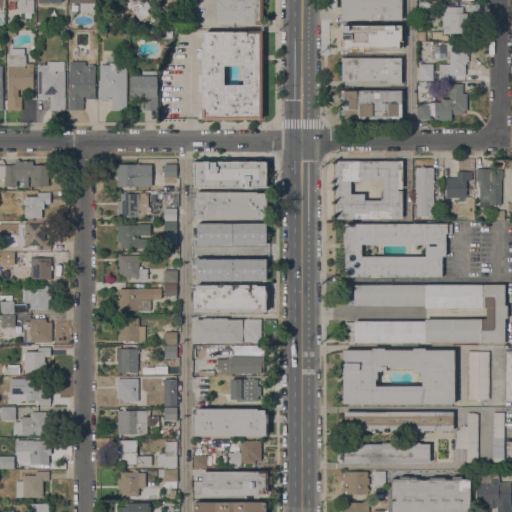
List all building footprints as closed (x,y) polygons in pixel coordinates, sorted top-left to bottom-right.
[(17,0),(33,0),(33,13),(18,12),(17,0)] [(69,0),(95,0),(95,10),(80,10),(80,2),(74,2),(74,4),(71,4),(71,3),(69,3),(69,0)] [(145,0),(151,6),(147,10),(149,13),(142,20),(131,8),(130,9),(122,0),(145,0)] [(245,23),(245,22),(216,22),(216,0),(263,0),(263,23),(245,23)] [(340,20),(340,0),(401,0),(401,20),(340,20)] [(432,39),(432,30),(438,30),(438,27),(444,27),(444,25),(449,25),(449,13),(443,13),(443,6),(462,6),(462,13),(467,13),(467,29),(463,29),(463,33),(443,33),(442,39),(432,39)] [(342,48),(341,28),(358,28),(358,41),(363,41),(363,48),(342,48)] [(10,44),(5,44),(5,30),(16,30),(16,35),(10,38),(10,44)] [(202,120),(202,118),(199,118),(199,110),(201,110),(201,92),(199,92),(199,74),(201,74),(201,58),(199,58),(199,49),(201,49),(201,41),(204,41),(204,31),(262,31),(262,119),(202,120)] [(425,31),(425,40),(417,40),(417,31),(425,31)] [(402,42),(402,54),(388,54),(388,42),(402,42)] [(439,75),(439,64),(449,64),(449,51),(447,51),(447,44),(456,44),(456,48),(467,48),(466,55),(468,55),(468,61),(466,61),(466,64),(465,64),(465,69),(463,69),(463,75),(439,75)] [(7,54),(10,54),(10,48),(24,48),(24,55),(26,55),(26,63),(33,63),(33,90),(18,89),(18,96),(21,96),(21,110),(7,110),(7,54)] [(401,58),(401,84),(389,83),(389,82),(387,82),(387,81),(341,80),(341,75),(340,75),(340,64),(341,64),(342,57),(401,58)] [(38,64),(47,64),(47,61),(63,61),(63,70),(65,70),(65,110),(50,110),(50,97),(47,97),(47,99),(38,99),(38,64)] [(126,110),(112,110),(112,97),(109,97),(109,99),(100,99),(99,65),(109,64),(109,63),(126,63),(126,110)] [(433,80),(418,80),(419,63),(433,63),(433,80)] [(95,65),(95,82),(96,82),(96,85),(95,85),(95,98),(86,98),(86,97),(83,97),(83,109),(69,109),(69,70),(85,70),(85,65),(87,65),(87,64),(93,64),(93,65),(95,65)] [(142,75),(142,70),(157,70),(157,109),(143,109),(143,100),(131,100),(131,75),(142,75)] [(451,119),(435,119),(435,101),(440,101),(440,98),(449,98),(449,84),(462,83),(462,96),(466,96),(466,110),(464,110),(464,114),(451,114),(451,117),(451,119)] [(401,91),(401,116),(343,116),(343,98),(341,98),(341,90),(401,91)] [(417,118),(417,103),(419,103),(419,100),(422,100),(422,103),(430,103),(430,118),(417,118)] [(19,161),(32,161),(32,165),(51,165),(51,176),(48,176),(48,186),(30,186),(30,176),(28,176),(28,187),(19,187),(19,180),(17,180),(17,186),(4,186),(4,177),(0,177),(0,165),(12,165),(12,164),(15,164),(15,161),(16,161),(16,158),(19,158),(19,160),(19,161)] [(192,189),(192,176),(194,176),(194,172),(192,172),(192,161),(209,161),(209,160),(216,160),(216,161),(268,161),(268,189),(192,189)] [(335,218),(335,195),(333,195),(333,190),(335,190),(335,187),(334,187),(334,182),(335,182),(335,160),(402,161),(402,188),(398,188),(398,190),(402,190),(402,219),(335,218)] [(117,186),(117,164),(151,164),(151,186),(117,186)] [(164,164),(176,164),(176,177),(164,177),(164,164)] [(428,218),(425,218),(425,216),(423,216),(423,217),(421,217),(421,216),(416,216),(416,204),(415,204),(415,176),(416,176),(416,175),(415,175),(415,173),(416,173),(416,167),(420,167),(420,166),(424,166),(425,167),(433,167),(433,180),(434,180),(434,182),(433,182),(433,216),(428,216),(428,218)] [(479,180),(475,180),(475,168),(490,168),(490,170),(502,170),(502,178),(501,178),(501,205),(492,205),(492,207),(479,207),(479,180)] [(446,191),(444,191),(444,189),(446,189),(446,182),(445,182),(445,180),(446,180),(446,178),(456,178),(456,171),(472,171),(472,180),(466,180),(466,197),(446,197),(446,191)] [(193,205),(192,205),(192,199),(193,199),(193,197),(195,197),(195,191),(256,191),(256,192),(265,192),(265,197),(267,197),(267,219),(193,219),(193,205)] [(24,205),(23,205),(23,202),(24,202),(24,196),(37,196),(37,192),(50,192),(50,204),(44,204),(44,207),(39,207),(39,218),(24,218),(24,205)] [(117,217),(117,200),(120,200),(120,193),(138,193),(148,193),(148,207),(145,207),(145,217),(117,217)] [(178,193),(178,205),(164,205),(164,193),(178,193)] [(176,208),(176,221),(164,220),(164,219),(159,219),(159,214),(164,214),(164,207),(176,208)] [(495,210),(504,210),(504,220),(495,220),(495,210)] [(176,244),(164,244),(163,222),(176,222),(176,244)] [(0,223),(44,223),(44,240),(51,240),(51,249),(37,249),(37,245),(29,245),(29,249),(23,249),(23,245),(16,245),(16,234),(0,234),(0,223)] [(266,223),(266,243),(269,243),(269,246),(195,246),(195,243),(197,243),(196,223),(266,223)] [(150,224),(150,235),(138,235),(138,239),(150,238),(150,248),(117,248),(117,225),(150,224)] [(345,276),(345,224),(451,224),(451,233),(445,233),(445,256),(442,256),(442,276),(345,276)] [(15,265),(1,265),(1,261),(0,261),(0,255),(1,255),(1,252),(14,251),(15,265)] [(139,255),(139,266),(142,266),(142,268),(147,268),(147,279),(137,279),(137,277),(124,277),(124,274),(119,274),(119,265),(117,265),(117,256),(119,256),(119,255),(139,255)] [(30,266),(29,266),(29,263),(30,263),(30,257),(46,257),(46,261),(51,261),(51,279),(30,279),(30,266)] [(197,280),(197,259),(194,259),(194,257),(269,257),(269,260),(266,260),(266,280),(197,280)] [(164,282),(163,270),(176,269),(177,282),(164,282)] [(164,295),(164,284),(177,284),(176,295),(164,295)] [(256,284),(256,286),(265,286),(265,291),(266,291),(267,311),(193,312),(193,298),(192,298),(192,292),(193,292),(193,291),(196,291),(196,285),(256,284)] [(485,319),(485,308),(425,308),(425,306),(354,306),(354,284),(504,284),(504,343),(485,343),(485,342),(354,342),(354,334),(345,334),(345,322),(354,322),(354,321),(425,321),(425,319),(485,319)] [(23,286),(30,286),(30,285),(48,285),(48,292),(51,292),(51,302),(48,302),(48,309),(30,309),(30,302),(22,302),(23,286)] [(150,298),(150,310),(117,310),(117,300),(119,300),(119,288),(161,288),(161,298),(154,298),(150,298)] [(14,315),(1,315),(1,314),(0,314),(0,301),(14,301),(14,315)] [(15,327),(1,327),(1,315),(14,315),(15,315),(15,327)] [(133,340),(133,342),(130,342),(130,340),(125,340),(125,342),(122,342),(122,340),(117,341),(117,324),(121,324),(121,317),(138,317),(138,326),(145,326),(145,340),(133,340)] [(51,342),(30,342),(30,341),(23,341),(23,321),(30,321),(30,318),(46,318),(46,322),(52,322),(51,342)] [(202,319),(202,318),(227,318),(227,319),(239,319),(261,319),(261,342),(242,341),(242,343),(194,342),(194,319),(202,319)] [(176,332),(177,344),(164,344),(164,332),(176,332)] [(193,345),(235,344),(235,356),(231,356),(231,358),(193,358),(193,345)] [(177,346),(177,357),(164,357),(164,346),(177,346)] [(24,360),(23,360),(23,357),(24,357),(24,351),(38,351),(37,347),(50,347),(50,356),(44,356),(44,362),(46,362),(46,372),(25,373),(24,360)] [(138,372),(127,372),(127,376),(120,376),(120,372),(117,372),(117,348),(138,348),(138,372)] [(343,403),(343,350),(372,350),(372,348),(384,348),(384,350),(413,350),(413,348),(425,348),(425,350),(454,350),(455,403),(343,403)] [(467,351),(490,351),(489,399),(467,399),(467,351)] [(264,356),(264,373),(231,374),(231,376),(217,376),(217,359),(231,358),(231,356),(235,356),(264,356)] [(8,375),(8,374),(5,374),(5,370),(7,370),(7,365),(19,365),(19,375),(8,375)] [(207,406),(193,407),(193,377),(207,377),(207,406)] [(123,401),(123,398),(117,398),(117,379),(138,378),(138,401),(123,401)] [(37,404),(37,400),(24,400),(24,379),(40,379),(40,391),(50,391),(50,404),(37,404)] [(176,406),(163,406),(164,379),(177,379),(176,406)] [(258,386),(261,386),(260,396),(258,396),(258,403),(231,403),(231,379),(258,379),(258,386)] [(15,420),(1,420),(1,406),(15,406),(15,420)] [(118,434),(118,410),(122,410),(122,408),(125,408),(125,410),(147,410),(147,412),(149,412),(149,415),(159,415),(159,425),(147,425),(147,434),(118,434)] [(164,419),(164,408),(177,408),(177,420),(164,419)] [(257,408),(257,410),(265,410),(265,413),(267,413),(267,435),(194,436),(194,422),(193,422),(193,416),(194,415),(196,415),(196,409),(257,408)] [(453,411),(453,430),(443,430),(443,432),(433,432),(433,430),(424,430),(424,432),(415,432),(415,430),(392,430),(392,432),(382,432),(382,430),(364,430),(364,432),(351,432),(351,431),(344,431),(344,411),(453,411)] [(13,435),(13,421),(20,421),(20,418),(22,418),(22,417),(30,417),(30,412),(46,412),(46,415),(51,415),(51,435),(13,435)] [(478,462),(467,462),(467,448),(455,448),(455,429),(459,429),(459,426),(467,426),(467,412),(473,412),(478,414),(478,462)] [(493,412),(504,412),(504,462),(493,462),(493,412)] [(136,466),(136,463),(124,464),(124,460),(118,460),(118,450),(116,450),(116,440),(137,439),(137,456),(151,456),(151,466),(136,466)] [(31,440),(49,440),(49,448),(51,448),(51,452),(48,452),(48,463),(30,463),(31,440)] [(233,452),(233,451),(239,451),(239,452),(240,452),(240,440),(261,440),(261,464),(228,463),(229,452),(233,452)] [(164,441),(177,441),(176,468),(164,468),(164,441)] [(354,444),(354,443),(365,443),(365,444),(382,444),(382,443),(392,443),(392,444),(410,444),(410,442),(420,442),(420,444),(429,444),(429,463),(343,463),(343,444),(354,444)] [(207,455),(207,468),(193,468),(193,455),(207,455)] [(14,456),(14,468),(1,468),(1,456),(14,456)] [(164,477),(158,477),(158,470),(177,470),(177,481),(176,481),(176,488),(164,488),(164,481),(164,477)] [(349,493),(349,495),(347,495),(346,493),(345,493),(345,490),(346,490),(346,483),(344,483),(344,480),(345,480),(345,478),(345,477),(344,477),(344,473),(344,471),(367,470),(367,477),(369,477),(369,482),(367,482),(367,493),(349,493)] [(373,471),(385,470),(385,484),(373,484),(373,471)] [(35,475),(35,471),(49,471),(49,480),(43,480),(43,497),(16,497),(16,481),(23,481),(23,475),(35,475)] [(138,471),(138,472),(145,472),(145,487),(138,487),(138,496),(120,496),(120,489),(117,489),(117,482),(120,482),(120,471),(138,471)] [(268,471),(268,484),(267,484),(267,488),(268,488),(268,492),(266,492),(266,494),(258,494),(258,495),(202,495),(202,471),(268,471)] [(399,478),(399,476),(409,476),(409,477),(416,477),(416,479),(430,479),(430,477),(445,477),(445,479),(452,479),(452,476),(461,476),(461,478),(470,478),(470,511),(390,511),(390,500),(395,500),(395,498),(391,498),(391,478),(399,478)] [(490,482),(490,478),(499,478),(499,482),(511,482),(511,511),(497,511),(497,506),(495,506),(495,508),(489,508),(489,502),(476,503),(476,482),(490,482)] [(266,501),(266,511),(194,511),(194,502),(266,501)] [(343,511),(343,501),(348,501),(348,502),(368,502),(368,511),(343,511)] [(120,511),(120,506),(120,502),(149,502),(149,507),(150,507),(150,511),(148,511),(120,511)] [(30,511),(30,503),(48,503),(48,511),(30,511)]
